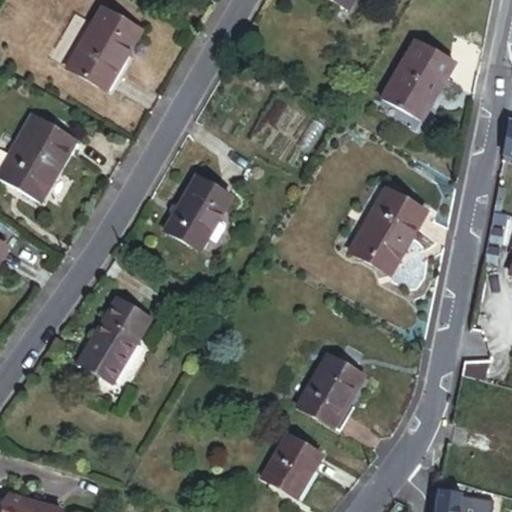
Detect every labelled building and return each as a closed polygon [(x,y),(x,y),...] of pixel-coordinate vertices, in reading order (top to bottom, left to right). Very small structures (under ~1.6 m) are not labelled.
[(312,0),(348,20),(359,0),(312,0)] [(108,94),(142,35),(105,13),(71,73),(108,94)] [(410,48),(378,107),(418,129),(450,70),(410,48)] [(78,144),(35,120),(0,180),(0,182),(42,207),(78,144)] [(232,202),(200,184),(173,229),(204,249),(232,202)] [(393,191),(388,201),(410,214),(416,204),(393,191)] [(388,201),(351,263),(389,285),(426,223),(410,214),(388,201)] [(122,305),(120,309),(132,316),(134,312),(122,305)] [(119,309),(84,368),(120,389),(155,329),(132,316),(120,309),(119,309)] [(193,337),(186,336),(184,350),(191,352),(193,337)] [(490,364),(464,364),(462,378),(485,384),(490,364)] [(373,391),(336,368),(305,418),(350,446),(360,430),(352,425),(373,391)] [(286,443),(259,488),(295,509),(322,464),(286,443)] [(458,511),(460,498),(440,495),(437,511),(458,511)] [(5,496),(0,511),(56,511),(57,510),(5,496)]
